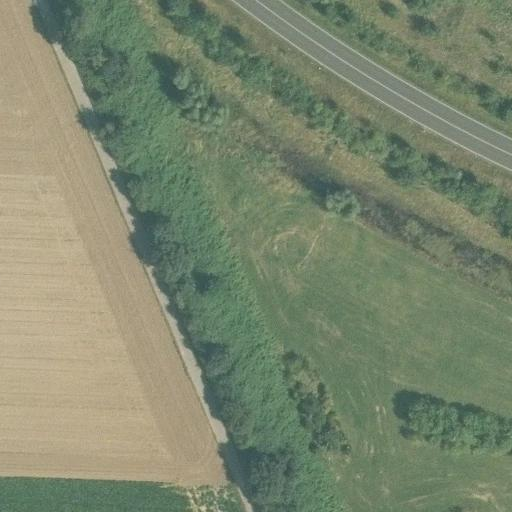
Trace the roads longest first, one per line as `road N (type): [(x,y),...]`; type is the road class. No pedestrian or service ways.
road 1 (track): [(250,511),(36,0)]
road 2 (secondary): [(511,154),(391,90),(255,0)]
